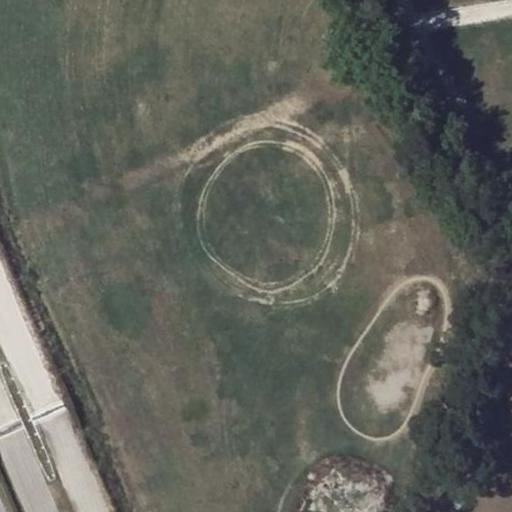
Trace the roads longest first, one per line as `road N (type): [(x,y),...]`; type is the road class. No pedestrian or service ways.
road 1 (unknown): [(511,203),(409,0)]
road 2 (unknown): [(0,304),(88,511)]
road 3 (unknown): [(454,511),(511,324)]
